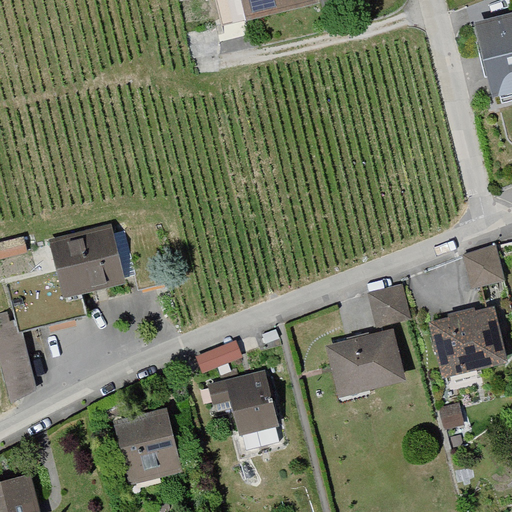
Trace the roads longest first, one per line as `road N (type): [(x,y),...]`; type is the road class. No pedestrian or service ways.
road 1 (residential): [(0,448),(485,222)]
road 2 (residential): [(485,222),(431,0)]
